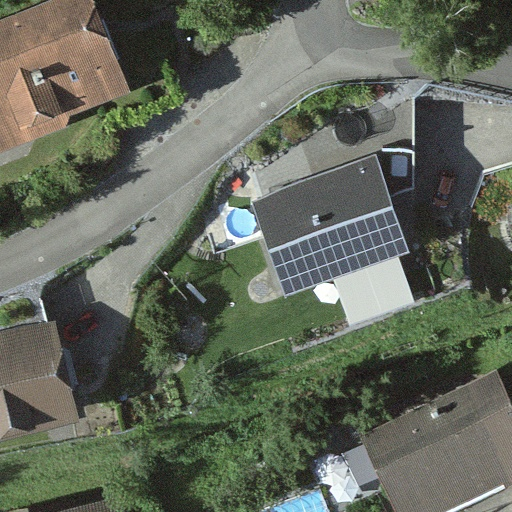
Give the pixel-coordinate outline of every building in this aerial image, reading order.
[(133,81),(103,0),(11,0),(0,4),(0,145),(70,120),(65,106),(133,81)] [(378,165),(248,207),(277,298),(407,256),(378,165)] [(59,312),(0,327),(0,424),(81,403),(59,312)] [(511,391),(499,365),(368,429),(408,509),(504,462),(509,472),(511,470),(511,391)] [(358,428),(349,411),(255,457),(269,484),(302,467),(298,458),(358,428)] [(127,511),(122,487),(0,511),(127,511)]
